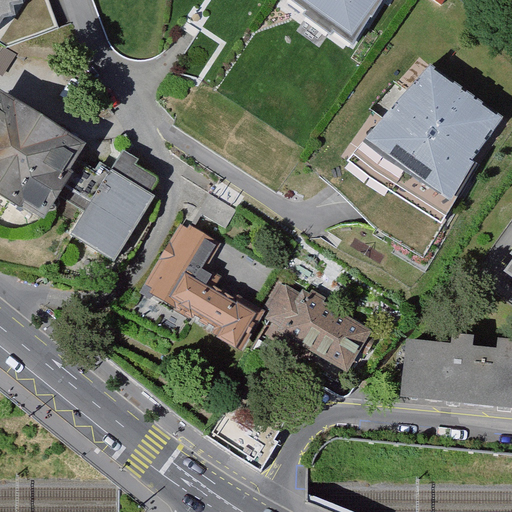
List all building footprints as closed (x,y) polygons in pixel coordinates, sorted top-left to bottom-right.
[(0,0),(0,23),(1,21),(13,18),(10,9),(21,7),(19,0),(0,0)] [(377,0),(305,0),(353,34),(377,0)] [(471,163),(502,121),(429,67),(366,142),(451,203),(475,165),(471,163)] [(75,143),(0,94),(0,190),(35,213),(56,181),(89,202),(69,234),(112,262),(152,199),(149,197),(159,181),(135,166),(138,161),(123,151),(110,171),(100,165),(94,173),(67,156),(75,143)] [(210,192),(195,220),(219,237),(241,211),(210,192)] [(222,246),(181,224),(145,289),(221,330),(216,339),(243,353),(265,313),(204,280),(222,246)] [(349,374),(373,333),(283,281),(266,310),(270,312),(265,320),(280,328),(278,332),(349,374)] [(406,341),(401,400),(511,409),(511,340),(500,339),(499,349),(475,347),(476,337),(453,335),(453,345),(406,341)]
